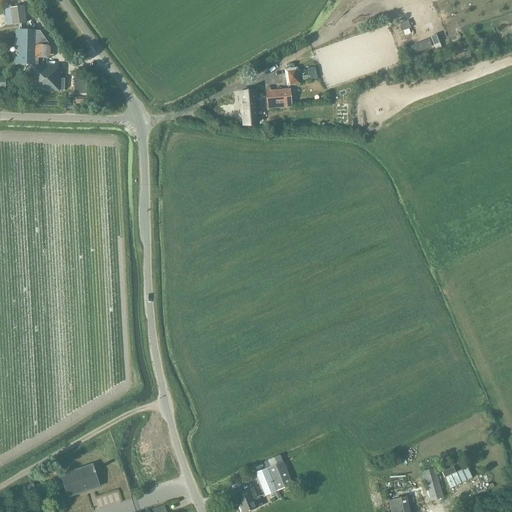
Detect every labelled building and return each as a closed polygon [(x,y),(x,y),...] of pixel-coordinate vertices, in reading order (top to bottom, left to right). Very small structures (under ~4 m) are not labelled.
[(10,9),(13,25),(25,23),(23,7),(10,9)] [(24,31),(23,65),(35,65),(35,62),(35,59),(35,58),(35,45),(49,46),(39,31),(24,31)] [(436,35),(430,37),(433,45),(439,43),(436,35)] [(432,46),(429,39),(410,46),(413,54),(432,46)] [(469,51),(454,55),(456,62),(471,58),(469,51)] [(35,66),(30,66),(30,91),(59,92),(59,89),(63,89),(64,79),(59,78),(60,76),(58,75),(58,67),(39,66),(35,66)] [(86,78),(75,78),(75,87),(71,87),(71,96),(75,96),(75,93),(85,93),(86,78)] [(267,109),(292,107),(290,89),(270,91),(270,88),(265,89),(267,109)] [(242,126),(259,125),(256,91),(238,93),(240,114),(241,114),(242,126)] [(283,463),(255,474),(264,496),(292,485),(283,463)] [(60,475),(67,499),(100,487),(93,464),(60,475)] [(433,470),(433,469),(422,472),(430,502),(442,498),(434,470),(433,470)] [(25,494),(35,491),(33,484),(22,487),(25,494)] [(242,492),(235,495),(241,511),(247,511),(257,508),(257,507),(263,505),(260,498),(258,499),(253,488),(242,492)] [(410,511),(407,497),(388,501),(390,511),(410,511)]
